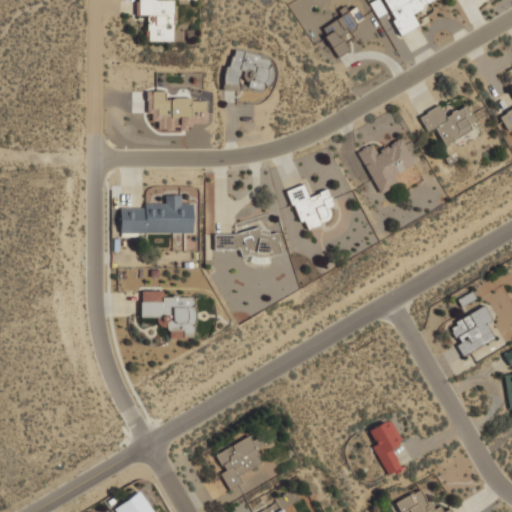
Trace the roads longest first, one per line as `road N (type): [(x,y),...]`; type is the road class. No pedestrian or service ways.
road 1 (residential): [(25,511),(511,230)]
road 2 (residential): [(89,157),(220,156),(272,147),(511,12)]
road 3 (residential): [(89,157),(90,315),(100,360),(131,427),(186,511)]
road 4 (residential): [(390,301),(511,495)]
road 5 (residential): [(95,0),(89,157)]
